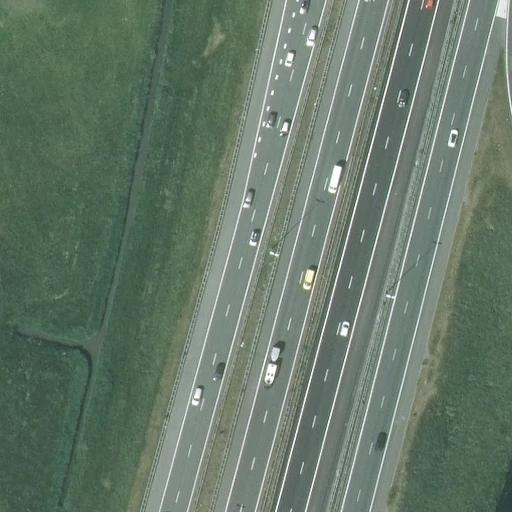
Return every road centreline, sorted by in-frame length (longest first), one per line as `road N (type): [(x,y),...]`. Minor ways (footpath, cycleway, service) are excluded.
road 1 (motorway): [(311,0),(174,511)]
road 2 (motorway): [(376,0),(243,511)]
road 3 (motorway): [(293,511),(425,0)]
road 4 (motorway): [(354,511),(483,0)]
